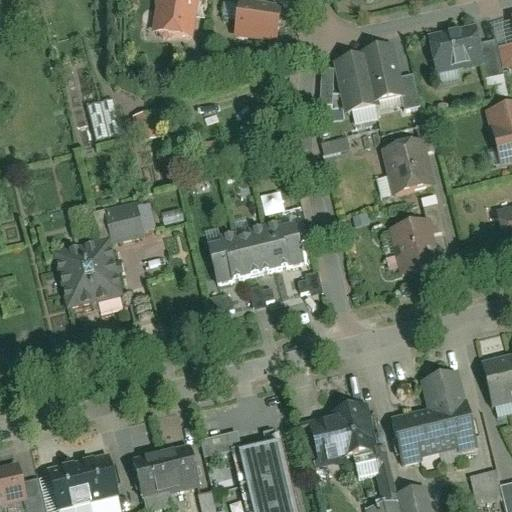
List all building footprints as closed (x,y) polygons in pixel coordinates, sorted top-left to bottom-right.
[(197,0),(154,0),(150,37),(192,42),(197,0)] [(282,7),(237,1),(232,39),(277,45),(282,7)] [(511,27),(511,48),(500,51),(504,69),(511,67),(511,19),(510,20),(511,27)] [(474,27),(427,38),(436,77),(483,66),(474,27)] [(362,58),(332,64),(343,116),(378,109),(377,104),(403,99),(392,46),(361,52),(362,58)] [(117,102),(91,106),(97,142),(123,138),(117,102)] [(511,105),(483,112),(496,170),(511,166),(511,105)] [(160,111),(134,117),(140,143),(166,138),(160,111)] [(327,161),(351,155),(347,140),(323,146),(327,161)] [(423,143),(379,153),(391,200),(434,189),(423,143)] [(140,207),(108,213),(113,239),(145,233),(140,207)] [(424,223),(388,232),(402,289),(442,280),(432,237),(442,235),(436,208),(421,211),(424,223)] [(511,208),(497,212),(505,252),(511,251),(511,208)] [(310,264),(298,215),(269,222),(280,271),(310,264)] [(280,271),(269,222),(239,229),(251,278),(280,271)] [(251,278),(239,229),(210,236),(221,285),(251,278)] [(113,239),(58,250),(68,306),(124,296),(113,239)] [(302,294),(324,291),(322,275),(299,278),(302,294)] [(511,404),(511,362),(511,360),(483,367),(493,409),(511,404)] [(429,413),(393,422),(404,466),(481,446),(461,372),(421,383),(429,413)] [(331,422),(312,428),(321,464),(376,450),(365,407),(330,416),(331,422)] [(300,511),(284,444),(240,454),(253,511),(300,511)] [(199,487),(189,450),(161,457),(171,495),(199,487)] [(171,495),(161,457),(133,464),(142,502),(171,495)] [(118,500),(109,460),(80,466),(89,507),(118,500)] [(66,511),(89,507),(80,466),(50,473),(59,511),(66,511)] [(18,469),(0,473),(0,510),(26,504),(18,469)] [(500,474),(474,476),(477,505),(503,502),(500,474)] [(429,511),(425,491),(398,497),(400,511),(429,511)] [(202,495),(204,511),(218,511),(216,493),(202,495)]
